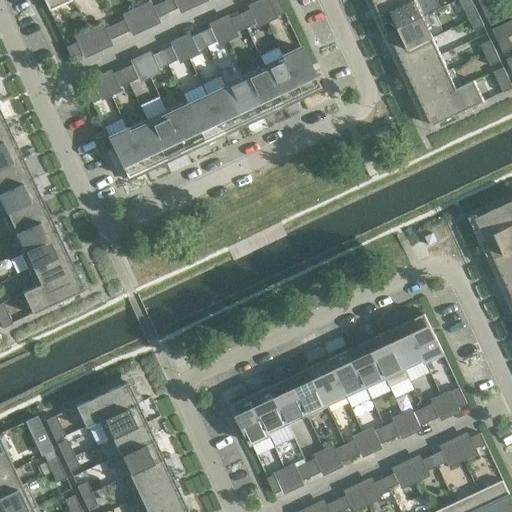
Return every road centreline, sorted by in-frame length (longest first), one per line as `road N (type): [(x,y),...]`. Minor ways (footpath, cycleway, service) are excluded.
road 1 (residential): [(0,7),(104,229),(377,103),(327,0)]
road 2 (residential): [(511,394),(446,260),(177,384),(234,511)]
